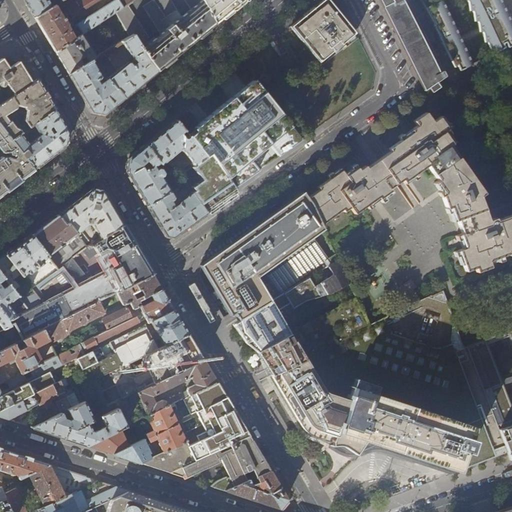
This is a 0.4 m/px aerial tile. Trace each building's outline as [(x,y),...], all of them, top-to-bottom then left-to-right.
[(23,0),(29,8),(34,17),(54,5),(58,2),(61,0),(23,0)] [(61,0),(58,2),(67,18),(76,12),(75,11),(92,0),(61,0)] [(132,0),(111,0),(112,1),(72,26),(78,36),(79,35),(112,14),(123,6),(132,0)] [(181,0),(188,10),(177,19),(166,0),(151,0),(140,8),(158,34),(148,43),(123,6),(112,14),(126,38),(129,36),(143,60),(154,73),(180,51),(211,26),(195,0),(181,0)] [(195,0),(211,26),(221,18),(222,17),(242,0),(195,0)] [(290,27),(320,63),(356,33),(342,17),(328,0),(322,0),(314,7),(290,27)] [(378,0),(412,68),(423,90),(443,75),(405,0),(378,0)] [(511,0),(424,0),(422,2),(458,72),(474,64),(443,1),(445,0),(467,0),(494,54),(511,45),(511,23),(502,3),(504,1),(502,0),(511,0)] [(65,24),(54,5),(34,17),(44,33),(45,36),(55,52),(71,41),(74,39),(65,24)] [(96,57),(79,35),(78,36),(75,38),(78,44),(74,47),(71,41),(55,52),(60,60),(68,74),(96,57)] [(129,36),(126,38),(109,49),(111,52),(124,45),(136,63),(133,65),(130,61),(127,61),(108,78),(108,79),(108,80),(114,88),(116,88),(123,98),(141,84),(154,73),(143,60),(129,36)] [(107,56),(104,52),(96,57),(68,74),(91,112),(103,114),(109,110),(123,98),(116,88),(114,88),(108,80),(108,79),(98,84),(96,80),(99,79),(100,77),(93,65),(107,56)] [(0,81),(3,80),(14,95),(30,85),(21,71),(16,63),(9,68),(2,58),(0,59),(0,81)] [(0,104),(0,125),(11,140),(20,134),(23,131),(30,127),(33,125),(54,109),(46,95),(37,80),(30,85),(14,95),(0,104)] [(188,136),(205,157),(209,154),(233,188),(248,177),(302,139),(255,82),(224,107),(194,132),(188,136)] [(61,121),(54,109),(33,125),(39,135),(28,144),(20,134),(11,140),(33,169),(50,156),(66,144),(68,132),(61,121)] [(318,188),(306,196),(313,206),(319,220),(340,206),(342,209),(348,205),(353,211),(377,195),(378,197),(390,189),(389,186),(401,178),(404,181),(428,165),(438,181),(436,182),(444,194),(441,196),(446,208),(449,207),(454,221),(457,220),(462,233),(459,234),(464,248),(458,250),(465,271),(475,268),(476,272),(490,267),(487,261),(508,254),(507,250),(511,248),(511,214),(496,220),(495,217),(488,219),(479,196),(483,193),(447,146),(450,144),(442,133),(446,130),(438,118),(431,123),(424,113),(412,121),(415,126),(410,130),(411,132),(399,140),(387,149),(389,151),(368,166),(364,168),(363,165),(356,169),(355,167),(343,175),(339,169),(316,185),(318,188)] [(159,134),(145,145),(159,163),(161,165),(182,149),(195,165),(205,157),(188,136),(180,127),(175,120),(159,134)] [(0,194),(10,187),(33,169),(11,140),(0,125),(0,194)] [(32,130),(30,127),(23,131),(26,135),(32,130)] [(159,163),(145,145),(132,156),(128,159),(126,171),(134,184),(146,206),(170,192),(161,177),(163,176),(163,173),(161,169),(159,168),(157,169),(155,167),(159,163)] [(209,154),(205,157),(195,165),(174,181),(179,187),(185,184),(191,192),(206,213),(216,207),(236,192),(233,188),(209,154)] [(172,165),(178,172),(187,165),(181,157),(172,165)] [(77,199),(56,215),(63,224),(67,222),(76,233),(77,235),(86,247),(90,244),(81,232),(80,233),(78,231),(87,224),(88,218),(89,218),(91,218),(93,217),(92,225),(94,230),(93,231),(94,233),(96,232),(100,238),(123,225),(103,191),(91,189),(77,199)] [(170,192),(146,206),(153,217),(165,236),(172,238),(173,237),(197,219),(206,213),(191,192),(179,202),(178,204),(174,207),(171,201),(173,200),(174,198),(170,192)] [(209,294),(213,301),(219,298),(221,302),(229,315),(233,313),(235,316),(236,317),(238,321),(309,277),(328,266),(338,260),(336,256),(327,260),(311,238),(324,231),(319,220),(313,206),(306,196),(302,192),(287,202),(276,211),(272,206),(245,225),(239,229),(203,255),(207,260),(204,262),(199,265),(205,275),(215,291),(209,294)] [(63,224),(56,215),(45,223),(31,235),(46,255),(58,246),(55,243),(60,240),(63,243),(76,233),(67,222),(63,224)] [(123,225),(100,238),(90,244),(86,247),(77,235),(47,257),(69,285),(83,275),(71,259),(85,248),(88,253),(92,254),(97,252),(98,255),(107,250),(113,260),(109,263),(111,266),(106,268),(107,269),(71,288),(70,287),(42,302),(27,310),(16,316),(7,320),(10,326),(14,323),(22,340),(42,330),(100,300),(116,292),(152,274),(144,260),(141,254),(137,249),(134,243),(130,236),(123,225)] [(17,245),(5,254),(19,273),(21,276),(27,272),(28,273),(34,269),(30,264),(33,262),(37,267),(42,262),(41,261),(47,256),(46,255),(31,235),(17,245)] [(0,258),(0,274),(12,290),(17,286),(14,280),(10,280),(19,273),(5,254),(0,258)] [(338,260),(328,266),(334,274),(320,283),(327,294),(350,284),(339,260),(338,260)] [(0,310),(7,320),(16,316),(7,304),(17,296),(13,291),(12,290),(0,274),(0,310)] [(143,312),(138,300),(161,289),(160,287),(156,280),(152,274),(116,292),(123,305),(129,302),(130,303),(131,305),(102,320),(107,330),(143,312)] [(31,289),(34,293),(50,280),(47,277),(31,289)] [(309,277),(238,321),(243,329),(256,351),(290,333),(280,316),(306,301),(321,296),(309,277)] [(16,289),(13,291),(17,296),(27,310),(42,302),(35,293),(23,299),(16,289)] [(165,295),(161,289),(138,300),(143,312),(167,299),(165,295)] [(263,363),(270,376),(273,380),(301,426),(303,429),(307,433),(313,436),(329,442),(330,446),(337,445),(341,445),(345,448),(353,453),(364,441),(379,446),(392,450),(401,453),(437,465),(457,471),(485,461),(507,453),(467,347),(463,349),(442,290),(369,326),(356,297),(290,333),(256,351),(263,363)] [(167,299),(143,312),(107,330),(76,346),(79,353),(91,347),(91,345),(139,321),(138,319),(144,316),(147,322),(150,321),(173,309),(171,305),(167,299)] [(100,300),(42,330),(48,341),(49,344),(69,334),(67,332),(104,313),(99,304),(102,303),(100,300)] [(173,309),(150,321),(165,345),(188,334),(180,321),(173,309)] [(0,326),(2,329),(10,326),(7,320),(0,310),(0,326)] [(144,324),(109,342),(115,354),(121,366),(157,349),(153,340),(152,340),(149,335),(149,334),(144,324)] [(42,330),(22,340),(25,346),(17,351),(14,344),(0,351),(0,364),(13,358),(20,374),(23,372),(29,369),(41,363),(34,348),(48,341),(42,330)] [(511,330),(467,347),(507,453),(510,461),(511,460),(511,330)] [(188,334),(165,345),(157,349),(121,366),(93,380),(106,407),(136,393),(203,359),(194,343),(190,337),(188,334)] [(74,347),(55,356),(61,366),(77,358),(79,357),(74,347)] [(79,357),(77,358),(83,370),(87,368),(106,358),(100,347),(79,357)] [(106,358),(87,368),(93,380),(121,366),(115,354),(107,358),(106,358)] [(50,372),(61,366),(55,356),(41,363),(29,369),(33,376),(26,379),(23,372),(20,374),(9,379),(6,381),(11,391),(50,372)] [(182,399),(217,382),(213,376),(207,366),(203,359),(136,393),(147,416),(173,403),(182,399)] [(1,396),(0,396),(0,410),(56,383),(50,372),(11,391),(1,396)] [(0,383),(6,381),(9,379),(7,373),(0,376),(0,383)] [(63,386),(61,381),(56,383),(0,410),(0,417),(0,418),(7,420),(22,413),(23,414),(25,413),(24,411),(38,404),(39,405),(43,403),(48,413),(44,415),(47,420),(72,407),(65,392),(57,395),(55,390),(63,386)] [(195,413),(207,437),(187,446),(194,462),(249,437),(240,421),(230,405),(222,391),(221,390),(217,382),(182,399),(190,415),(195,413)] [(84,402),(72,407),(47,420),(36,425),(32,427),(31,428),(44,432),(63,438),(66,427),(73,429),(88,422),(92,420),(84,402)] [(128,447),(113,454),(126,459),(140,463),(152,457),(151,455),(150,456),(149,454),(151,453),(145,441),(148,440),(148,442),(156,439),(163,453),(185,443),(186,442),(170,408),(173,407),(175,406),(173,403),(147,416),(145,417),(152,430),(144,434),(139,435),(141,441),(128,447)] [(92,430),(88,422),(73,429),(66,427),(63,438),(73,441),(86,446),(120,429),(126,426),(117,408),(108,412),(108,413),(100,417),(104,426),(99,429),(98,427),(92,430)] [(128,447),(120,429),(86,446),(102,451),(113,454),(128,447)] [(194,462),(170,473),(181,477),(186,478),(203,471),(211,486),(220,490),(224,491),(248,480),(255,476),(269,470),(268,468),(267,467),(267,466),(252,442),(249,437),(194,462)] [(187,446),(185,443),(163,453),(152,457),(140,463),(157,469),(170,473),(194,462),(187,446)] [(15,454),(0,448),(0,470),(12,474),(13,473),(16,474),(18,478),(28,473),(47,464),(15,454)] [(44,507),(93,484),(90,478),(66,470),(47,464),(28,473),(44,507)] [(277,484),(269,470),(255,476),(258,482),(250,485),(248,480),(224,491),(251,500),(278,509),(286,499),(277,484)] [(111,485),(99,481),(93,484),(44,507),(37,509),(38,511),(84,511),(99,505),(128,491),(111,485)] [(5,489),(3,485),(0,487),(0,501),(6,499),(11,511),(26,511),(16,488),(4,494),(2,490),(5,489)] [(102,511),(192,511),(186,510),(147,497),(145,496),(128,491),(99,505),(102,511)] [(0,511),(11,511),(6,499),(0,501),(0,511)]
